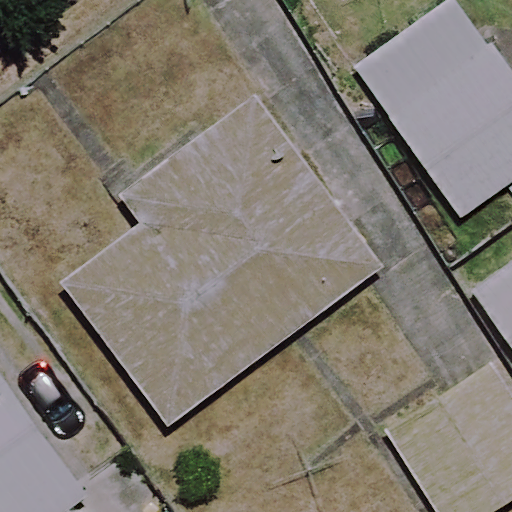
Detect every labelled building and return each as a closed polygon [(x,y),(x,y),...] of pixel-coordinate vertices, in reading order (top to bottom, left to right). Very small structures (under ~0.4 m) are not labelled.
[(511,179),(511,85),(451,0),(449,0),(351,71),(457,219),(511,179)] [(376,269),(250,100),(119,198),(137,223),(54,285),(162,429),(376,269)] [(511,263),(471,292),(511,350),(511,263)] [(488,511),(511,496),(511,401),(487,364),(376,440),(425,511),(488,511)] [(94,511),(0,379),(0,511),(94,511)]
